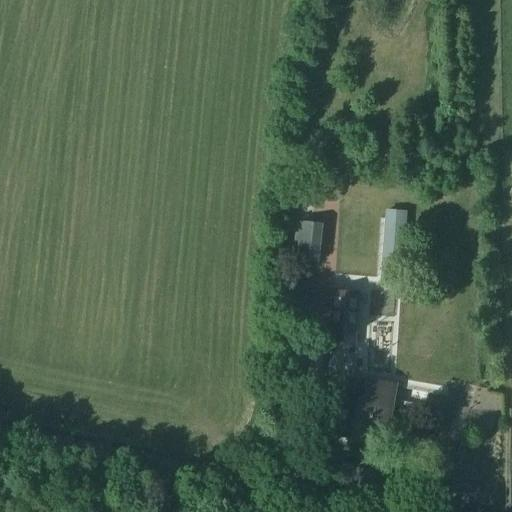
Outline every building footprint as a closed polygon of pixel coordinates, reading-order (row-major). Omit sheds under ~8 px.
[(299,76),(316,77),(317,52),(299,51),(299,76)] [(358,146),(359,179),(392,179),(390,103),(366,103),(367,146),(358,146)] [(349,242),(351,232),(340,230),(343,214),(353,216),(356,196),(340,193),(333,240),(349,242)] [(290,222),(315,223),(315,198),(290,197),(290,222)] [(299,223),(294,263),(318,266),(323,226),(299,223)] [(388,228),(383,281),(399,282),(404,230),(388,228)] [(334,293),(330,347),(354,349),(358,295),(334,293)] [(339,397),(332,437),(356,441),(357,432),(385,438),(395,387),(366,382),(362,402),(339,397)]
